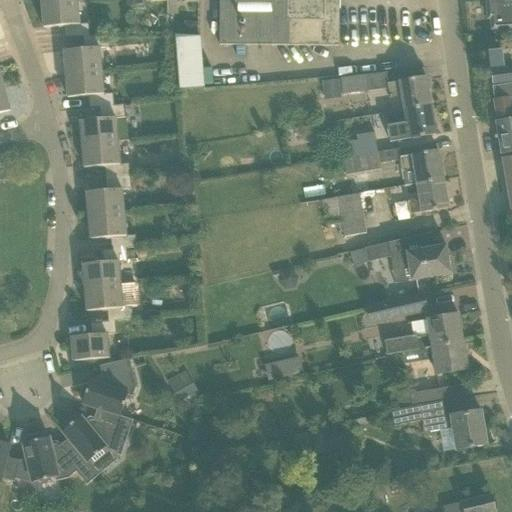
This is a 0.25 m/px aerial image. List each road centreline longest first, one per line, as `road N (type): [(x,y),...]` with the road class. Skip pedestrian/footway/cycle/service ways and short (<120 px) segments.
road 1 (residential): [(511,395),(449,0)]
road 2 (residential): [(0,354),(34,345),(49,322),(62,245),(60,178)]
road 3 (residential): [(51,123),(4,0)]
